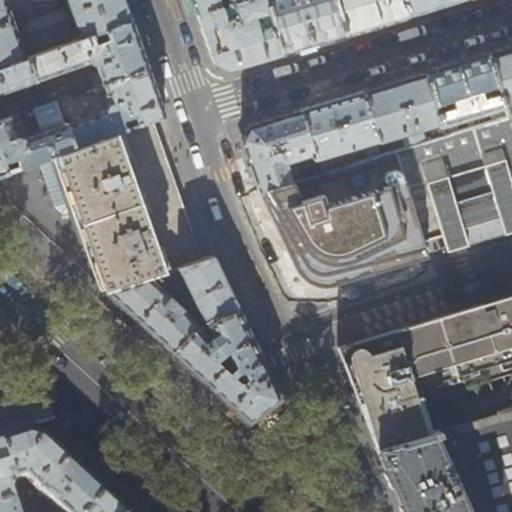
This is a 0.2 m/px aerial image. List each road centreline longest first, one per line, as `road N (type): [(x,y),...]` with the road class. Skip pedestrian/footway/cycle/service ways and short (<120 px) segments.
road 1 (residential): [(190,111),(511,16)]
road 2 (residential): [(279,324),(511,255)]
road 3 (residential): [(279,324),(190,111)]
road 4 (residential): [(368,511),(279,324)]
road 5 (secondary): [(100,385),(240,511)]
road 6 (secondary): [(0,297),(100,385)]
